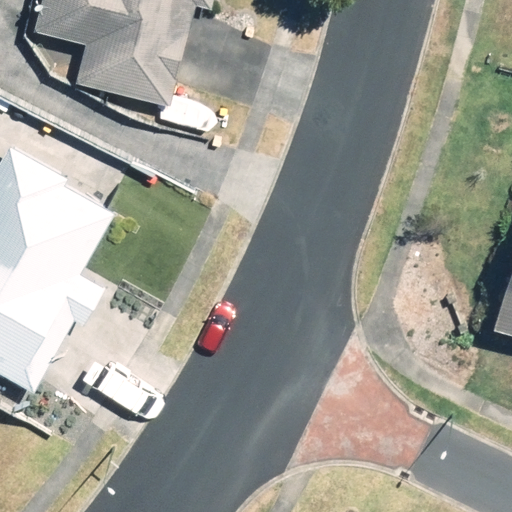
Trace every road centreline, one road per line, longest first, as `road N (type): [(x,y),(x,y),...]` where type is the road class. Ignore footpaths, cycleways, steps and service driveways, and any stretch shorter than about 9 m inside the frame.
road 1 (residential): [(257,386),(366,76),(383,0)]
road 2 (residential): [(257,386),(511,487)]
road 3 (residential): [(169,511),(257,386)]
